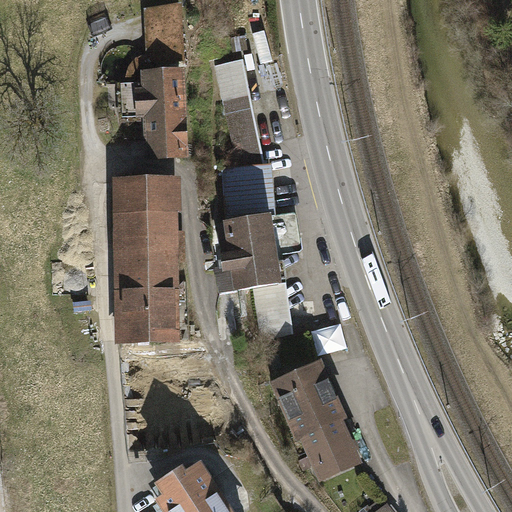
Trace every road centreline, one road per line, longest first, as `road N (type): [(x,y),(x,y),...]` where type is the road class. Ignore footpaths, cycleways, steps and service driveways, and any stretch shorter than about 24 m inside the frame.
road 1 (primary): [(472,511),(375,304),(336,185),(298,0)]
road 2 (residential): [(129,511),(90,62),(102,39),(132,28)]
